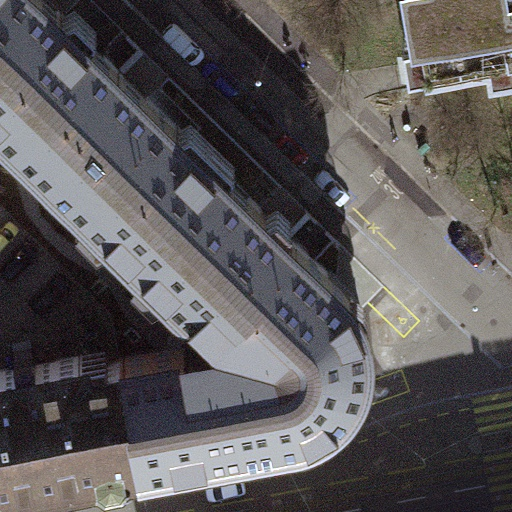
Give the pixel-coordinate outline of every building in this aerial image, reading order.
[(0,0),(0,98),(73,24),(48,0),(0,0)] [(511,0),(407,0),(413,28),(421,27),(427,61),(488,51),(490,64),(511,59),(511,0)] [(186,134),(73,24),(0,98),(0,109),(107,214),(186,134)] [(299,244),(186,134),(107,214),(199,304),(206,298),(209,298),(213,298),(230,315),(299,244)] [(228,351),(245,439),(295,430),(320,422),(341,406),(357,386),(365,361),(366,335),(359,310),(344,288),(299,244),(230,315),(241,328),(257,332),(255,344),(245,343),(243,346),(241,348),(236,349),(228,351)] [(245,439),(228,351),(203,356),(196,356),(191,355),(188,353),(186,347),(121,359),(139,459),(245,439)] [(0,485),(96,468),(105,475),(123,472),(129,461),(139,459),(121,359),(86,366),(84,354),(0,369),(0,485)]
